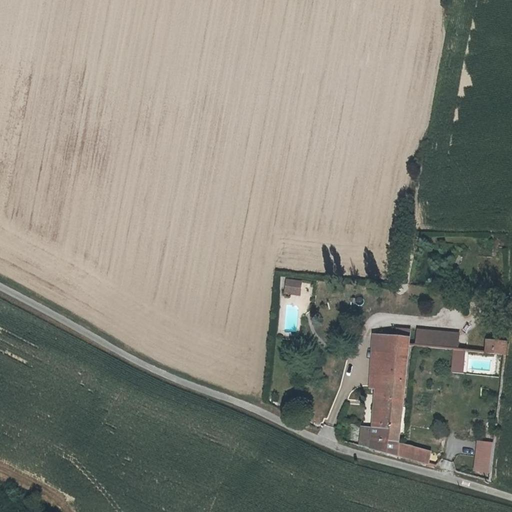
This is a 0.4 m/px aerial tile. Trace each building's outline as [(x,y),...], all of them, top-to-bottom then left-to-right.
[(499,246),(509,246),(508,235),(498,236),(499,246)] [(291,284),(305,287),(307,280),(292,278),(291,284)] [(305,287),(291,284),(290,291),(304,293),(305,287)] [(463,337),(422,331),(420,345),(461,352),(463,337)] [(389,351),(378,430),(377,443),(399,445),(414,335),(401,332),(399,340),(391,339),(389,351)] [(391,339),(376,337),(374,348),(389,351),(391,339)] [(487,341),(484,355),(506,358),(508,346),(508,344),(487,341)] [(378,430),(389,351),(374,348),(368,386),(375,388),(370,429),(378,430)] [(358,447),(411,461),(414,449),(410,448),(409,450),(398,448),(399,445),(377,443),(378,430),(370,429),(361,428),(358,447)] [(495,451),(496,444),(479,443),(475,472),(492,473),(495,451)] [(432,453),(414,449),(411,461),(429,465),(432,453)] [(441,468),(452,470),(454,462),(443,460),(441,468)]
